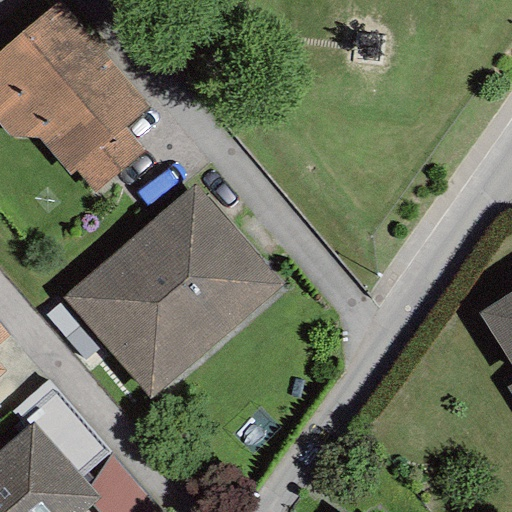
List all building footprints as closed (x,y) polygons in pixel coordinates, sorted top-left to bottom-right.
[(60,0),(0,51),(0,128),(7,137),(36,138),(69,176),(73,171),(124,129),(148,108),(60,0)] [(143,152),(124,129),(73,171),(92,194),(143,152)] [(193,185),(61,298),(63,300),(102,345),(149,400),(281,287),(193,185)] [(511,291),(478,313),(511,368),(511,382),(506,387),(511,396),(511,291)] [(83,361),(102,345),(63,300),(45,316),(83,361)] [(0,343),(8,337),(0,327),(0,343)] [(12,412),(27,427),(31,423),(79,478),(108,453),(48,379),(12,412)] [(27,427),(0,449),(0,511),(82,511),(91,505),(97,499),(88,488),(79,478),(31,423),(27,427)] [(159,511),(110,455),(88,488),(97,499),(91,505),(97,511),(159,511)]
